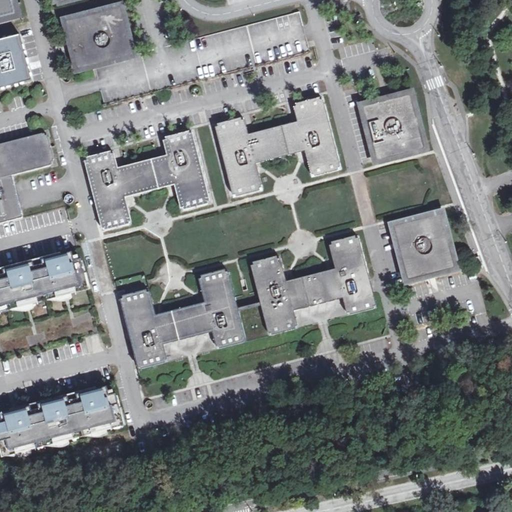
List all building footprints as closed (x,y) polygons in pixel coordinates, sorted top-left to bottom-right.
[(0,0),(0,21),(17,17),(18,19),(19,19),(21,18),(22,17),(22,16),(21,14),(19,14),(15,0),(0,0)] [(118,9),(118,10),(96,16),(70,22),(69,21),(68,22),(67,22),(66,23),(67,25),(77,65),(77,67),(77,68),(79,68),(80,67),(132,54),(132,53),(131,51),(130,51),(120,11),(121,9),(121,8),(119,8),(118,9)] [(96,72),(106,108),(310,53),(305,33),(300,13),(96,72)] [(27,30),(0,36),(0,87),(40,77),(27,30)] [(408,94),(407,96),(389,100),(367,106),(365,105),(363,105),(362,107),(363,110),(376,157),(374,159),(374,161),(376,162),(377,162),(378,162),(379,160),(421,149),(422,150),(423,150),(425,149),(425,148),(424,146),(423,146),(411,98),(412,97),(412,95),(411,94),(409,94),(408,94)] [(313,179),(342,172),(322,98),(294,105),(298,123),(249,136),(244,118),(215,125),(234,199),(263,191),(256,165),(306,152),(313,179)] [(49,132),(0,144),(0,223),(24,217),(13,176),(57,164),(49,132)] [(182,213),(211,205),(192,132),(163,140),(167,157),(118,169),(113,153),(85,160),(104,232),(132,225),(126,201),(175,187),(182,213)] [(437,214),(398,225),(397,224),(395,224),(393,225),(393,226),(394,228),(407,277),(406,278),(407,280),(409,281),(410,281),(411,279),(451,269),(453,270),(454,269),(455,268),(456,266),(455,265),(442,216),(442,214),(442,213),(439,213),(438,213),(437,214)] [(250,264),(258,293),(269,337),(318,324),(321,333),(330,331),(328,322),(376,310),(358,237),(330,244),(336,270),(287,283),(280,256),(250,264)] [(0,314),(88,290),(77,250),(0,271),(0,314)] [(197,356),(247,343),(236,299),(228,270),(198,278),(205,304),(156,316),(149,291),(120,298),(139,371),(188,358),(191,370),(200,368),(197,356)] [(269,337),(258,293),(236,299),(247,343),(269,337)] [(126,427),(115,383),(0,411),(0,427),(7,457),(126,427)]
